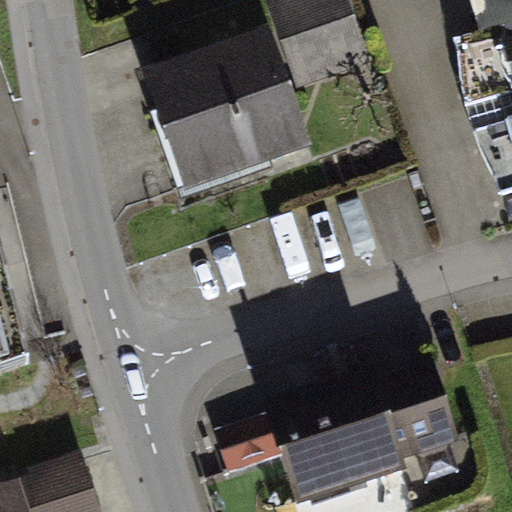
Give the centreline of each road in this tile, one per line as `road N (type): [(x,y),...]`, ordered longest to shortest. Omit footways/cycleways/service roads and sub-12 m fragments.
road 1 (residential): [(131,370),(58,0)]
road 2 (residential): [(467,274),(131,370)]
road 3 (residential): [(379,0),(467,274)]
road 4 (residential): [(176,511),(131,370)]
